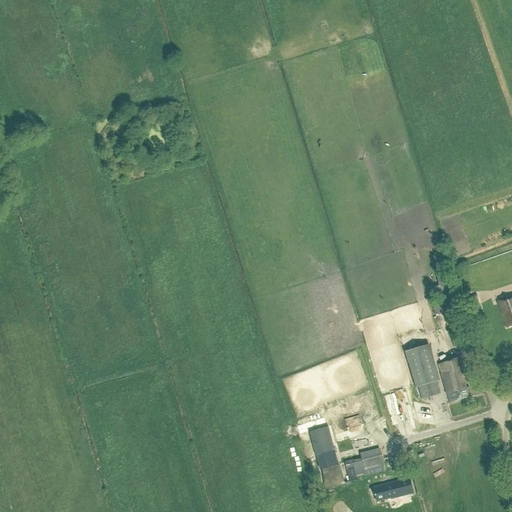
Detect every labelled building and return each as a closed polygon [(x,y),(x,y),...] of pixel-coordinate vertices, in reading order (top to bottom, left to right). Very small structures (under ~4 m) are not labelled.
[(435,256),(439,266),(446,263),(442,254),(435,256)] [(433,286),(447,276),(443,271),(430,281),(433,286)] [(436,294),(450,284),(446,279),(432,289),(436,294)] [(477,296),(469,299),(467,291),(461,293),(467,314),(482,309),(477,296)] [(506,328),(511,326),(511,296),(497,302),(506,328)] [(460,322),(454,306),(453,301),(439,305),(439,304),(432,306),(435,316),(443,313),(447,326),(460,322)] [(454,347),(471,342),(464,323),(448,328),(454,347)] [(405,352),(415,388),(418,387),(422,399),(440,394),(436,382),(439,381),(429,345),(405,352)] [(449,403),(472,396),(469,387),(466,388),(464,382),(467,381),(460,358),(438,365),(449,403)] [(334,451),(328,427),(318,430),(324,454),(334,451)] [(403,437),(409,436),(407,427),(401,429),(403,437)] [(361,428),(353,432),(357,439),(365,434),(361,428)] [(380,449),(360,454),(361,458),(344,462),(349,479),(385,469),(380,449)] [(344,483),(340,465),(321,469),(326,488),(344,483)] [(391,499),(413,494),(409,479),(373,488),(376,501),(390,497),(391,499)]
